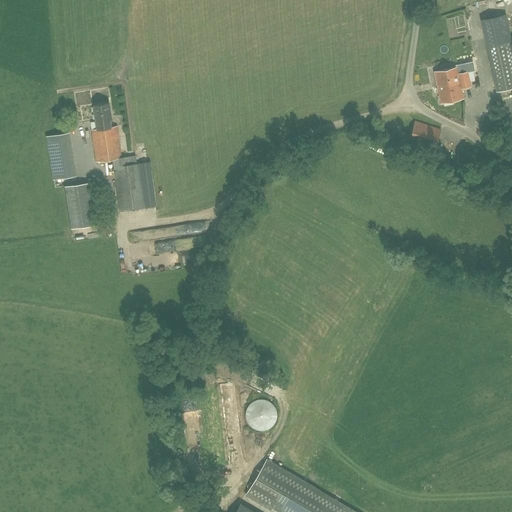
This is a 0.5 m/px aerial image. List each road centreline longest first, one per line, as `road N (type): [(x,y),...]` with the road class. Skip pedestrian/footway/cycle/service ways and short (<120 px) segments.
road 1 (track): [(107,233),(216,215),(280,155),(411,97)]
road 2 (unclassified): [(511,178),(473,139),(411,97),(417,0)]
